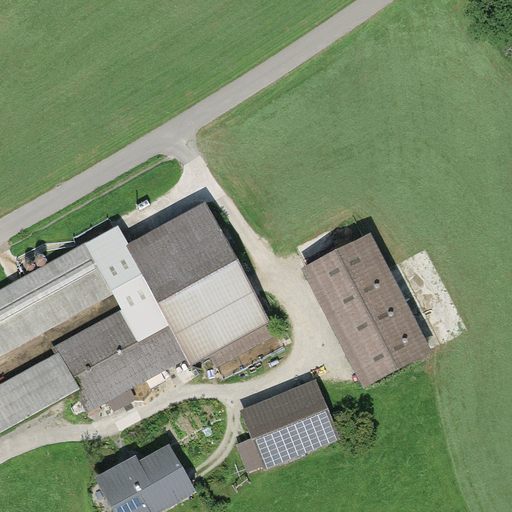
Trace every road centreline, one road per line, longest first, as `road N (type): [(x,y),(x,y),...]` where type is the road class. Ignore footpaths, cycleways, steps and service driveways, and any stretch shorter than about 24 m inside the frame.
road 1 (unknown): [(0,461),(58,436),(120,432),(191,393),(239,391),(300,358),(302,321),(176,130)]
road 2 (unclassified): [(0,232),(388,0)]
